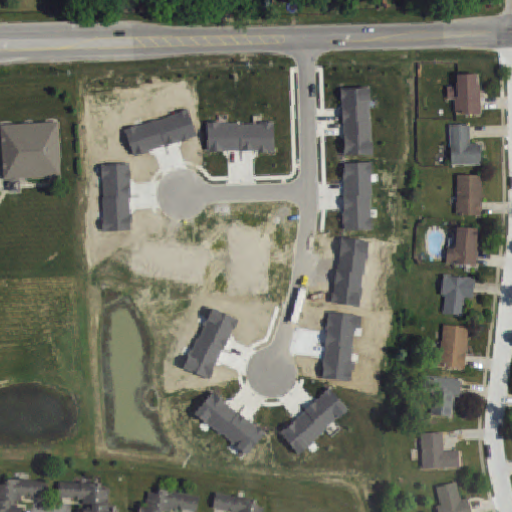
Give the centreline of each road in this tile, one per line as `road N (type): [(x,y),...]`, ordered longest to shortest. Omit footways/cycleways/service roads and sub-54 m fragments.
road 1 (tertiary): [(0,42),(511,33)]
road 2 (residential): [(306,37),(309,209),(300,282),(271,372)]
road 3 (residential): [(511,282),(495,443),(509,511)]
road 4 (residential): [(309,190),(181,193)]
